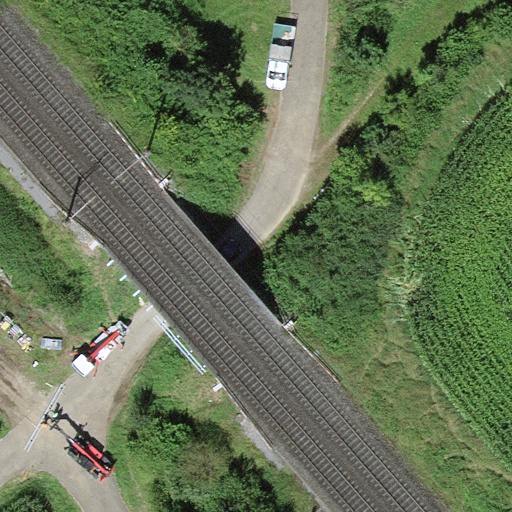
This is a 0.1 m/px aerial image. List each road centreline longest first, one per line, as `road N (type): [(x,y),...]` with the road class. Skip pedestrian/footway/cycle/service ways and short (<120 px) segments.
road 1 (track): [(313,0),(307,74),(281,185),(239,241),(44,424),(106,511)]
road 2 (track): [(281,185),(398,70),(454,0)]
